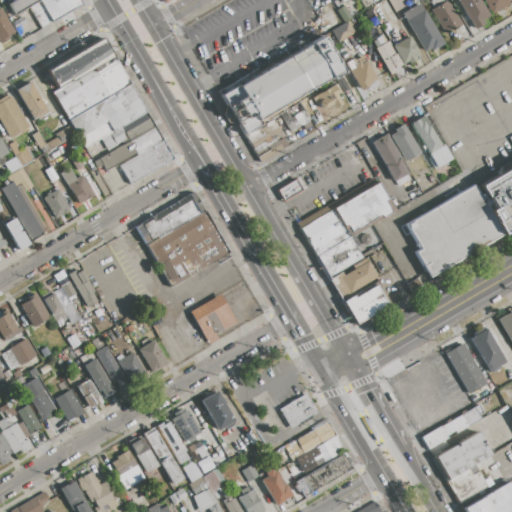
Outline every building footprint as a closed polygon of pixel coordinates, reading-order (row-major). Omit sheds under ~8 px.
[(7,5),(15,0),(79,0),(82,5),(41,29),(29,8),(13,17),(7,5)] [(429,10),(432,9),(428,2),(430,1),(429,0),(446,0),(460,24),(453,29),(452,28),(443,34),(429,10)] [(455,0),(479,0),(489,16),(481,20),(483,23),(473,29),(455,0)] [(483,0),(507,0),(510,5),(492,15),(483,0)] [(402,14),(419,4),(442,43),(430,50),(429,48),(424,52),(402,14)] [(336,10),(343,6),(350,17),(343,22),(336,10)] [(0,8),(14,33),(8,36),(9,39),(0,44),(0,8)] [(318,18),(331,10),(339,23),(326,31),(318,18)] [(331,31),(347,21),(354,33),(338,42),(331,31)] [(392,46),(409,36),(420,53),(414,56),(416,59),(407,64),(406,61),(402,64),(392,46)] [(220,95),(321,37),(341,71),(258,120),(261,125),(244,135),(220,95)] [(70,82),(69,80),(55,88),(46,72),(102,39),(113,57),(70,82)] [(375,49),(387,42),(400,64),(395,68),(396,70),(390,74),(375,49)] [(129,85),(67,121),(51,93),(70,82),(113,57),(129,85)] [(349,70),(353,68),(352,65),(358,62),(359,64),(365,61),(376,79),(367,84),(368,85),(360,90),(349,70)] [(15,91),(29,83),(46,111),(31,120),(15,91)] [(311,98),(335,84),(340,92),(335,95),(340,103),(331,109),(329,105),(321,109),(318,104),(315,105),(311,98)] [(145,112),(120,126),(83,148),(67,121),(129,85),(145,112)] [(0,98),(6,95),(8,97),(10,96),(28,127),(8,138),(0,124),(0,98)] [(279,114),(300,102),(310,119),(289,131),(279,114)] [(129,141),(120,126),(145,112),(153,127),(129,141)] [(410,124),(422,117),(439,147),(443,145),(451,159),(434,169),(428,158),(429,157),(410,124)] [(244,135),(261,125),(272,119),(288,147),(260,163),(244,135)] [(389,136),(395,132),(393,130),(403,124),(419,153),(404,162),(389,136)] [(66,127),(71,137),(49,150),(45,144),(57,136),(55,133),(66,127)] [(135,155),(134,153),(105,170),(98,159),(129,141),(153,127),(161,140),(135,155)] [(31,136),(37,132),(45,146),(39,149),(38,147),(34,149),(31,143),(35,141),(31,136)] [(371,142),(377,139),(378,141),(381,139),(379,137),(384,135),(407,173),(393,181),(371,142)] [(117,166),(135,155),(161,140),(172,158),(128,184),(117,166)] [(8,145),(13,142),(26,163),(21,166),(8,145)] [(64,160),(76,154),(83,166),(76,171),(74,168),(70,170),(64,160)] [(488,211),(492,209),(479,186),(509,169),(508,166),(511,163),(511,229),(502,235),(488,211)] [(43,171),(50,167),(57,179),(50,182),(43,171)] [(59,173),(68,168),(74,179),(82,175),(94,195),(78,205),(59,173)] [(275,189),(282,202),(301,191),(294,179),(275,189)] [(0,187),(11,181),(42,235),(31,241),(0,187)] [(349,237),(315,256),(299,228),(378,182),(394,210),(349,237)] [(401,227),(473,185),(488,211),(502,235),(428,278),(413,252),(419,249),(410,234),(406,236),(401,227)] [(42,197),(55,190),(67,210),(54,218),(42,197)] [(133,227),(192,192),(203,210),(143,245),(133,227)] [(203,210),(228,253),(168,288),(143,245),(203,210)] [(22,239),(12,219),(3,223),(14,243),(22,239)] [(315,256),(349,237),(361,258),(328,277),(315,256)] [(329,280),(340,273),(342,276),(367,262),(376,278),(341,299),(329,280)] [(67,275),(74,271),(75,273),(81,270),(93,290),(91,294),(95,302),(86,307),(67,275)] [(53,277),(62,272),(67,282),(74,294),(67,298),(59,286),(58,286),(53,277)] [(343,304),(375,285),(388,306),(355,325),(343,304)] [(53,290),(58,287),(65,298),(59,301),(53,290)] [(19,305),(29,299),(28,297),(36,293),(50,316),(32,327),(19,305)] [(42,300),(52,294),(64,316),(55,321),(42,300)] [(188,313),(206,343),(235,325),(218,296),(188,313)] [(511,346),(496,319),(511,310),(511,346)] [(0,317),(8,313),(17,329),(20,327),(22,332),(20,333),(4,342),(0,339),(0,317)] [(469,339),(485,330),(489,337),(493,334),(505,354),(501,357),(504,363),(488,372),(469,339)] [(66,339),(73,335),(79,344),(72,349),(66,339)] [(94,353),(96,351),(91,342),(97,338),(103,347),(105,346),(122,375),(111,382),(94,353)] [(137,349),(142,347),(140,342),(147,338),(149,342),(152,341),(167,365),(151,374),(137,349)] [(9,348),(25,339),(36,356),(19,366),(9,348)] [(443,354),(461,343),(485,383),(467,394),(443,354)] [(124,379),(141,371),(132,353),(115,361),(124,379)] [(82,366),(93,359),(112,392),(104,397),(100,390),(97,392),(82,366)] [(39,369),(47,365),(50,370),(42,375),(39,369)] [(27,372),(34,368),(38,374),(31,378),(27,372)] [(21,386),(35,378),(53,409),(47,413),(49,416),(41,421),(21,386)] [(76,387),(88,380),(101,403),(94,407),(93,405),(88,408),(76,387)] [(53,399),(69,390),(83,413),(74,418),(73,417),(66,421),(53,399)] [(199,401),(217,391),(235,423),(225,429),(224,427),(217,431),(199,401)] [(279,408),(305,393),(316,413),(290,428),(279,408)] [(16,412),(27,405),(40,428),(29,434),(16,412)] [(421,437),(473,406),(480,418),(428,449),(421,437)] [(170,419),(174,417),(172,414),(181,409),(183,412),(186,410),(196,427),(197,426),(202,434),(185,444),(170,419)] [(11,454),(0,434),(0,420),(3,419),(6,423),(9,421),(11,426),(15,424),(30,449),(22,454),(19,451),(17,452),(16,451),(11,454)] [(288,444),(327,421),(335,435),(314,448),(296,458),(288,444)] [(156,426),(161,423),(162,425),(167,422),(188,458),(178,464),(156,426)] [(144,437),(154,431),(181,479),(172,484),(144,437)] [(433,458),(477,432),(490,454),(466,468),(471,475),(477,472),(486,486),(459,502),(433,458)] [(0,434),(11,454),(7,456),(10,460),(0,465),(0,434)] [(314,448),(335,435),(344,450),(322,462),(320,459),(312,463),(308,456),(316,452),(314,448)] [(128,445),(141,437),(157,466),(145,474),(128,445)] [(109,463),(116,459),(115,457),(127,451),(143,479),(136,483),(140,488),(131,493),(128,488),(125,490),(120,482),(119,483),(115,477),(117,476),(109,463)] [(295,481),(343,454),(345,459),(348,457),(351,462),(348,464),(351,468),(303,496),(295,481)] [(190,484),(182,470),(193,463),(201,477),(190,484)] [(241,471),(251,466),(257,477),(248,482),(241,471)] [(201,478),(211,492),(223,483),(213,469),(201,478)] [(260,480),(266,477),(264,473),(271,469),(273,473),(275,471),(282,484),(284,483),(291,495),(283,500),(284,501),(275,506),(260,480)] [(75,481),(91,472),(98,485),(105,481),(118,505),(106,511),(95,511),(98,510),(93,501),(90,503),(83,491),(81,492),(75,481)] [(194,496),(188,485),(190,484),(201,477),(207,488),(194,496)] [(72,511),(58,489),(65,485),(66,486),(72,482),(85,504),(84,505),(88,511),(76,511),(75,510),(72,511)] [(511,511),(462,511),(461,509),(506,482),(511,491),(511,511)] [(197,511),(192,497),(194,496),(207,488),(220,511),(207,511),(206,509),(200,511),(197,511)] [(244,511),(236,498),(253,488),(265,509),(260,511),(244,511)] [(186,496),(179,501),(174,493),(182,489),(186,496)] [(7,511),(43,492),(48,500),(39,506),(43,511),(7,511)] [(179,501),(173,504),(168,497),(174,493),(179,501)] [(227,511),(222,503),(233,497),(241,511),(227,511)] [(132,501),(138,511),(136,511),(130,511),(126,504),(132,501)] [(353,511),(372,501),(378,511),(353,511)]
